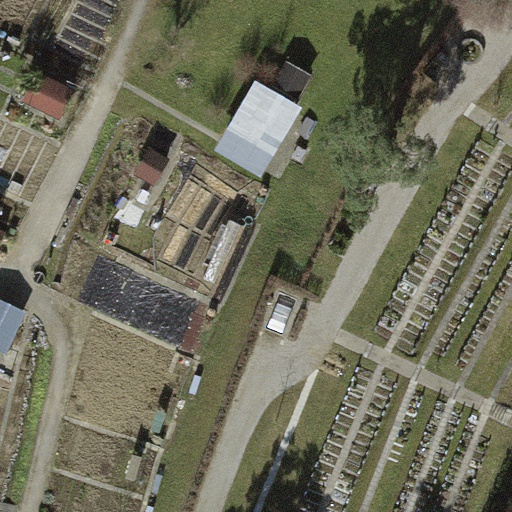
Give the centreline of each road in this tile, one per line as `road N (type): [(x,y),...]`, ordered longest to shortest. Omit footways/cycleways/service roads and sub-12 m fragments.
road 1 (track): [(215,511),(266,365),(299,357),(326,330),(454,96),(511,24)]
road 2 (track): [(15,282),(148,0)]
road 3 (track): [(30,511),(73,311),(0,275)]
